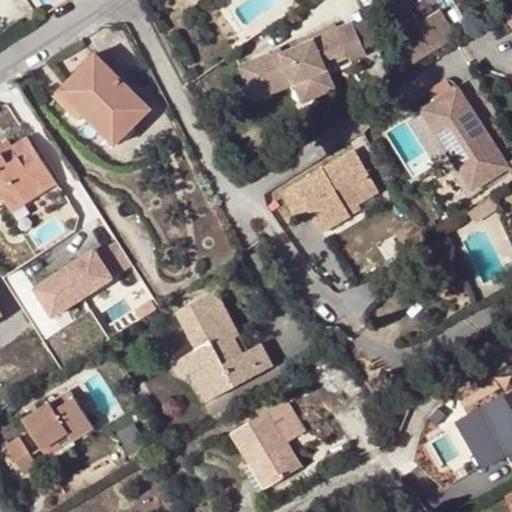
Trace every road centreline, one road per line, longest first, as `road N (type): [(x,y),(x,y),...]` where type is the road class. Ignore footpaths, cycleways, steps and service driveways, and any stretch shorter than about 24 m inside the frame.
road 1 (residential): [(127,0),(228,208),(459,63)]
road 2 (unclassified): [(320,511),(403,475),(421,511)]
